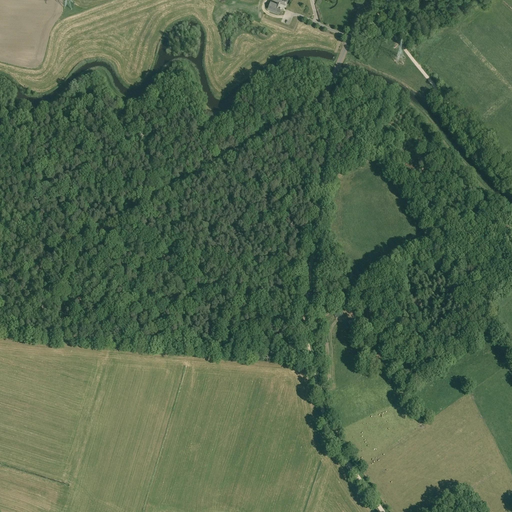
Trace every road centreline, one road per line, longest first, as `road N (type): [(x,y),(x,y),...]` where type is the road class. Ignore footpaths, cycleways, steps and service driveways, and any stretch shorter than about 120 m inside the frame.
road 1 (tertiary): [(0,288),(309,110),(366,0)]
road 2 (track): [(325,92),(332,107),(305,328),(311,356)]
road 3 (track): [(447,228),(430,249),(478,325),(448,344),(383,356),(362,375)]
road 4 (track): [(311,356),(328,433),(381,511)]
